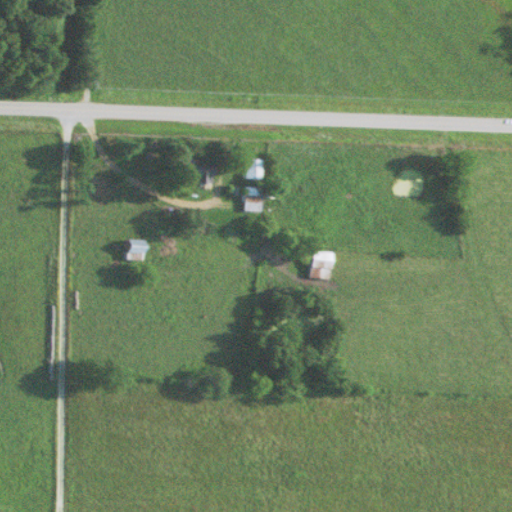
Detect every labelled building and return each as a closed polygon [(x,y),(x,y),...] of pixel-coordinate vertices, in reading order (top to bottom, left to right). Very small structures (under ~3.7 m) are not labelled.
[(260,180),(260,160),(244,160),(244,180),(260,180)] [(177,185),(211,185),(211,161),(177,161),(177,185)] [(260,189),(243,189),(243,213),(260,213),(260,189)] [(141,262),(141,242),(124,242),(124,262),(141,262)] [(331,280),(332,254),(311,253),(310,279),(331,280)]
